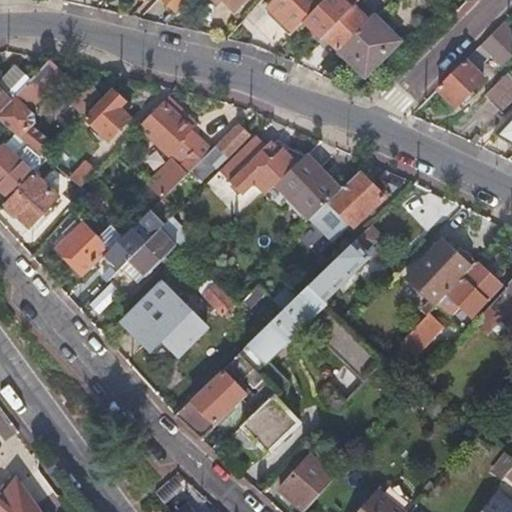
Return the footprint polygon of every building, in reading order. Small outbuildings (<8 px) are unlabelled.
[(159,0),(168,8),(176,0),(159,0)] [(176,0),(168,8),(175,15),(188,0),(176,0)] [(223,0),(235,11),(244,0),(223,0)] [(277,0),(269,8),(294,32),(304,21),(324,0),(277,0)] [(324,0),(304,21),(323,39),(326,35),(360,0),(324,0)] [(365,0),(360,0),(326,35),(367,76),(398,44),(371,18),(369,21),(361,14),(366,9),(365,7),(369,3),(365,0)] [(481,44),(490,53),(502,66),(510,58),(511,55),(511,38),(499,26),(492,33),(481,44)] [(465,60),(474,69),(490,53),(481,44),(465,60)] [(16,92),(38,70),(27,59),(5,81),(16,92)] [(465,60),(438,87),(457,106),(485,79),(474,69),(465,60)] [(0,112),(0,120),(16,134),(42,156),(54,144),(23,117),(63,75),(50,62),(11,102),(0,112)] [(511,75),(508,71),(484,95),(500,111),(511,98),(511,75)] [(82,114),(102,94),(91,83),(70,103),(82,114)] [(126,103),(114,90),(86,118),(109,139),(130,118),(121,109),(126,103)] [(0,112),(11,102),(0,91),(0,112)] [(149,180),(165,196),(201,161),(208,154),(187,135),(192,129),(171,109),(168,112),(160,104),(141,125),(173,156),(149,180)] [(511,116),(494,135),(511,145),(511,116)] [(251,134),(240,123),(208,154),(201,161),(207,168),(212,163),(214,164),(226,153),(229,156),(251,134)] [(35,172),(48,160),(42,156),(16,134),(6,145),(35,172)] [(470,142),(474,144),(481,138),(476,134),(470,142)] [(266,145),(256,135),(220,170),(244,194),(255,183),(266,194),(277,183),(305,155),(289,145),(285,150),(274,140),(269,142),(266,145)] [(0,189),(10,199),(33,174),(35,172),(6,145),(0,150),(0,189)] [(329,203),(341,191),(306,154),(305,155),(277,183),(312,219),(329,203)] [(71,179),(82,188),(93,176),(98,170),(89,161),(71,179)] [(228,210),(243,197),(219,169),(204,182),(228,210)] [(385,199),(361,172),(342,190),(329,203),(353,228),(385,199)] [(10,199),(5,204),(30,228),(59,198),(33,174),(10,199)] [(151,209),(166,224),(176,214),(161,199),(151,209)] [(160,229),(162,227),(166,224),(151,209),(141,219),(151,228),(140,239),(131,229),(126,234),(108,252),(105,254),(114,263),(103,273),(109,279),(122,267),(129,259),(160,229)] [(106,249),(108,252),(126,234),(121,229),(112,237),(106,231),(98,239),(83,224),(57,248),(81,274),(106,249)] [(177,246),(160,229),(129,259),(145,275),(177,246)] [(447,293),(471,267),(441,239),(414,267),(445,296),(447,293)] [(353,243),(309,285),(324,300),(369,258),(353,243)] [(129,259),(122,267),(138,283),(145,275),(129,259)] [(501,284),(476,261),(471,267),(447,293),(472,316),(501,284)] [(511,279),(476,320),(475,321),(488,333),(501,318),(511,327),(511,279)] [(224,315),(238,302),(233,297),(231,300),(214,283),(204,294),(224,315)] [(180,353),(207,327),(163,284),(125,321),(151,348),(164,336),(180,353)] [(253,306),(267,293),(260,285),(246,299),(253,306)] [(386,358),(351,325),(324,300),(309,285),(297,297),(284,310),(247,345),(262,361),(312,313),(327,328),(325,346),(364,382),(367,379),(378,368),(386,358)] [(116,299),(106,288),(89,305),(99,315),(116,299)] [(275,300),(284,310),(297,297),(288,288),(275,300)] [(439,302),(401,343),(415,356),(447,322),(440,316),(447,309),(439,302)] [(192,430),(202,439),(248,395),(237,385),(246,377),(256,387),(265,378),(240,352),(175,414),(181,420),(192,430)] [(377,389),(387,377),(378,368),(367,379),(377,389)] [(273,396),(243,426),(268,451),(298,420),(273,396)] [(511,452),(511,451),(495,473),(503,479),(511,466),(511,452)] [(305,511),(336,477),(312,455),(280,490),(305,511)] [(39,511),(35,506),(17,480),(0,500),(0,511),(39,511)] [(402,511),(377,490),(358,511),(402,511)] [(511,511),(511,505),(497,493),(482,511),(511,511)]
